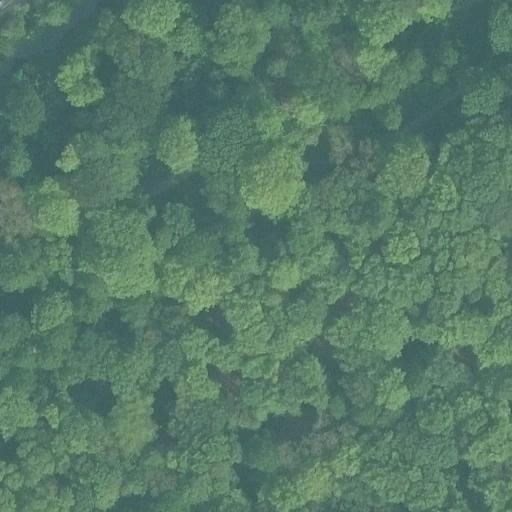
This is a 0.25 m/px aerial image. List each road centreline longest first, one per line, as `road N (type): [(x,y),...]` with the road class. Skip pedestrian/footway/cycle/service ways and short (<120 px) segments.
road 1 (unclassified): [(170,511),(511,336)]
road 2 (unknown): [(306,511),(511,415)]
